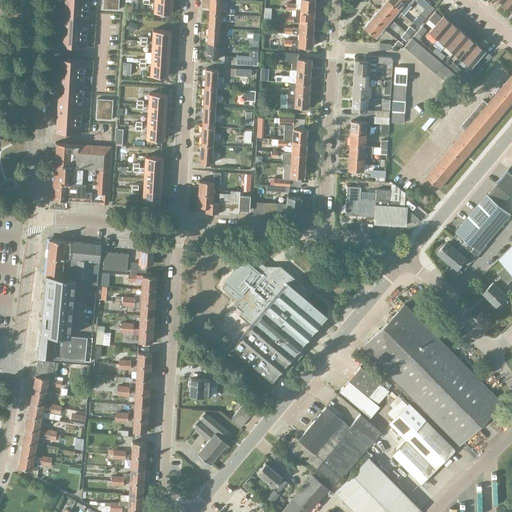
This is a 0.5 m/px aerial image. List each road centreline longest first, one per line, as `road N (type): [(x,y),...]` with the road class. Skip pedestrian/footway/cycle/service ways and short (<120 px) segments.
road 1 (unclassified): [(191,511),(402,261)]
road 2 (residential): [(186,511),(163,483),(179,227)]
road 3 (residential): [(320,235),(335,0)]
road 4 (residential): [(179,227),(192,0)]
road 5 (unclassified): [(402,261),(511,132)]
road 6 (residential): [(29,128),(48,127),(56,0)]
road 7 (secondary): [(16,362),(34,217)]
road 8 (unclassified): [(179,227),(34,217)]
road 9 (unclassified): [(320,235),(179,227)]
road 10 (secondary): [(29,128),(23,0)]
road 11 (unclassified): [(489,353),(438,288),(402,261)]
